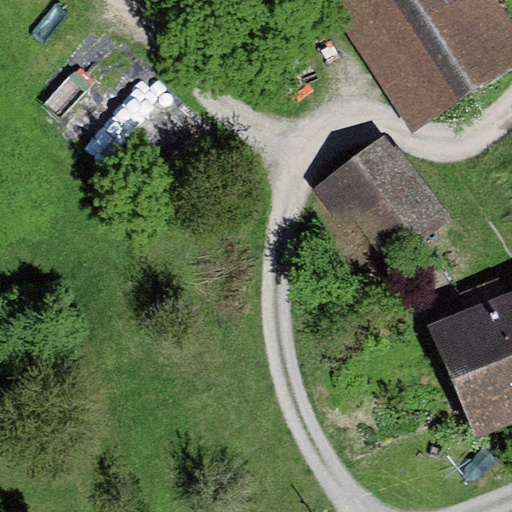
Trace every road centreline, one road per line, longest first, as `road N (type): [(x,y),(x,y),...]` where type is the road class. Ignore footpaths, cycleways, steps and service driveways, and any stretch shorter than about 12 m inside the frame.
road 1 (track): [(122,0),(180,76),(242,133),(297,147),(277,255),(290,386),(350,511)]
road 2 (track): [(297,147),(342,128),(384,127),(443,150),(475,137),(511,106)]
